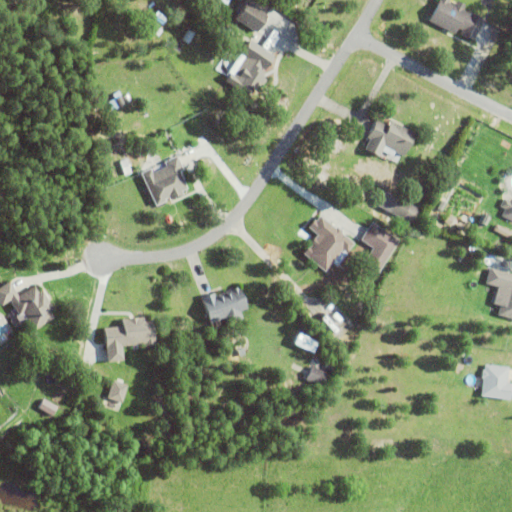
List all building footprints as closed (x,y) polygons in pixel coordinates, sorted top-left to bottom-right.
[(483,21),(474,41),(467,38),(467,39),(460,35),(462,31),(457,29),(454,35),(429,22),(439,0),(449,0),(448,3),(455,6),(457,1),(465,5),(463,11),(483,21)] [(201,9),(207,1),(212,5),(207,13),(201,9)] [(235,19),(246,2),(267,17),(257,33),(235,19)] [(150,25),(154,19),(153,18),(158,12),(167,19),(158,31),(150,25)] [(252,95),(246,91),(244,94),(226,82),(231,74),(233,76),(245,58),(241,55),(250,41),(274,57),(264,73),(266,74),(263,78),(267,80),(258,94),(254,91),(252,95)] [(115,99),(121,97),(125,105),(119,108),(115,99)] [(384,147),(379,157),(365,150),(370,140),(367,138),(376,120),(388,127),(390,121),(415,134),(403,157),(384,147)] [(182,192),(183,196),(175,199),(175,198),(170,201),(168,198),(165,200),(166,202),(156,207),(141,174),(150,170),(152,174),(167,168),(164,163),(177,157),(184,171),(180,173),(187,189),(182,192)] [(390,213),(397,199),(411,207),(403,221),(390,213)] [(511,222),(501,217),(505,210),(500,207),(504,199),(509,202),(511,199),(511,222)] [(337,227),(343,232),(342,234),(355,244),(347,254),(343,250),(325,272),(303,255),(309,247),(310,248),(312,247),(309,245),(315,238),(315,239),(317,236),(308,228),(315,221),(316,222),(320,216),(336,229),(337,227)] [(384,269),(401,238),(372,223),(363,241),(375,247),(367,260),(384,269)] [(400,227),(402,223),(411,228),(408,232),(400,227)] [(511,319),(497,316),(500,308),(493,306),(498,288),(485,284),(490,269),(511,275),(511,319)] [(34,287),(39,294),(42,293),(53,310),(50,312),(55,319),(34,332),(22,314),(19,317),(9,302),(1,308),(0,306),(0,288),(8,283),(18,298),(34,287)] [(225,319),(210,325),(201,299),(214,294),(215,296),(240,287),(248,310),(240,313),(243,320),(227,325),(225,319)] [(152,322),(155,348),(145,349),(144,346),(122,348),(123,363),(107,364),(103,330),(122,328),(121,321),(144,318),(144,323),(152,322)] [(297,345),(317,353),(321,341),(301,334),(297,345)] [(325,369),(327,365),(335,369),(332,373),(325,369)] [(482,380),(481,380),(482,371),(484,371),(484,365),(509,368),(507,384),(511,385),(509,401),(480,398),(482,380)] [(306,382),(312,367),(329,375),(323,389),(306,382)] [(107,399),(113,381),(128,386),(122,404),(107,399)]
